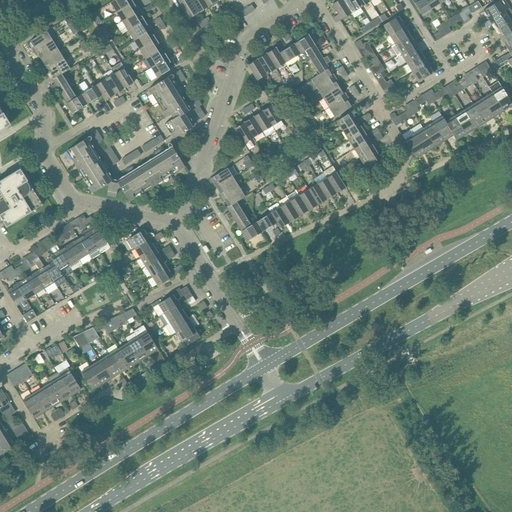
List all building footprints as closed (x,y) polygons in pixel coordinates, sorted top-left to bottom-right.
[(0,0),(0,4),(4,10),(20,0),(0,0)] [(113,0),(110,2),(116,12),(133,2),(131,0),(113,0)] [(178,0),(177,0),(189,19),(198,13),(190,0),(178,0)] [(208,7),(203,0),(190,0),(198,13),(208,7)] [(338,14),(333,18),(336,23),(351,14),(342,0),(338,0),(332,4),(338,14)] [(360,8),(355,0),(342,0),(351,14),(360,8)] [(431,9),(425,0),(411,0),(421,15),(431,9)] [(425,0),(431,9),(440,3),(438,0),(425,0)] [(509,8),(504,0),(499,0),(483,10),(489,20),(509,8)] [(135,6),(133,2),(116,12),(122,21),(140,10),(137,5),(135,6)] [(400,4),(398,5),(395,7),(399,12),(404,9),(400,4)] [(245,16),(255,10),(251,5),(242,11),(245,16)] [(225,14),(230,10),(227,6),(222,9),(225,14)] [(467,15),(472,13),(468,7),(459,13),(465,23),(470,20),(467,15)] [(489,20),(483,23),(486,28),(492,25),(495,29),(510,20),(511,18),(511,11),(509,8),(489,20)] [(140,10),(122,21),(128,31),(144,20),(142,16),(143,15),(140,10)] [(382,22),(387,19),(384,14),(379,17),(382,22)] [(453,24),(458,21),(455,15),(450,19),(453,24)] [(383,25),(389,35),(405,25),(399,16),(383,25)] [(160,17),(155,20),(158,25),(163,22),(160,17)] [(451,32),(448,27),(453,24),(450,19),(440,25),(446,35),(451,32)] [(147,25),(144,20),(128,31),(134,40),(152,29),(149,24),(147,25)] [(501,39),(511,31),(511,22),(510,20),(495,29),(501,39)] [(75,27),(72,21),(67,25),(70,30),(75,27)] [(163,22),(158,25),(161,30),(166,27),(163,22)] [(363,34),(368,30),(365,25),(360,29),(363,34)] [(405,25),(389,35),(395,44),(410,35),(405,25)] [(155,33),(152,29),(134,40),(139,49),(156,39),(153,34),(155,33)] [(32,48),(34,52),(52,41),(46,31),(29,41),(33,47),(32,48)] [(437,40),(442,37),(439,31),(433,35),(437,40)] [(506,48),(511,44),(511,31),(501,39),(506,48)] [(288,33),(283,37),(286,42),(291,38),(288,33)] [(294,44),(300,54),(305,50),(308,56),(318,50),(308,35),(294,44)] [(395,44),(391,47),(397,56),(401,54),(416,44),(410,35),(395,44)] [(156,39),(139,49),(145,59),(163,47),(160,42),(159,43),(156,39)] [(87,45),(84,40),(79,43),(82,48),(87,45)] [(177,45),(174,40),(169,44),(172,48),(177,45)] [(360,40),(354,44),(360,53),(365,50),(370,47),(367,42),(363,45),(360,40)] [(58,50),(52,41),(34,52),(36,55),(38,54),(41,60),(58,50)] [(285,63),(300,54),(294,44),(279,53),(285,63)] [(401,54),(407,63),(422,54),(416,44),(401,54)] [(100,50),(101,52),(103,55),(108,52),(105,47),(100,50)] [(166,52),(163,47),(145,59),(151,68),(168,58),(165,53),(166,52)] [(365,50),(360,53),(362,58),(363,58),(367,55),(370,60),(376,56),(373,51),(370,47),(365,50)] [(279,53),(276,48),(266,54),(276,69),(285,63),(279,53)] [(43,67),(46,70),(64,59),(58,50),(41,60),(45,66),(43,67)] [(323,58),(318,50),(308,56),(319,74),(328,69),(329,68),(326,64),(332,60),(328,55),(323,58)] [(186,59),(183,54),(178,57),(181,63),(186,59)] [(257,59),(266,75),(276,69),(266,54),(257,59)] [(407,63),(412,72),(428,63),(422,54),(407,63)] [(370,60),(373,65),(379,61),(376,56),(370,60)] [(151,68),(157,77),(175,66),(172,61),(170,62),(168,58),(151,68)] [(496,67),(502,64),(499,58),(493,62),(496,67)] [(49,73),(53,79),(62,74),(70,69),(64,59),(46,70),(48,74),(49,73)] [(257,59),(247,65),(257,81),(266,75),(257,59)] [(486,61),(481,64),(485,70),(488,74),(492,72),(486,61)] [(111,68),(114,73),(124,89),(133,83),(121,62),(111,68)] [(412,72),(418,82),(434,72),(428,63),(412,72)] [(481,64),(476,68),(480,73),(482,78),(488,74),(485,70),(481,64)] [(345,71),(342,66),(337,69),(340,74),(345,71)] [(476,68),(471,71),(475,77),(480,73),(476,68)] [(186,79),(180,69),(175,72),(181,82),(186,79)] [(312,80),(306,83),(312,92),(317,89),(335,77),(333,74),(331,75),(328,69),(319,74),(311,79),(312,80)] [(298,83),(302,81),(302,70),(293,76),(298,83)] [(115,94),(124,89),(114,73),(105,79),(115,94)] [(374,76),(377,81),(383,78),(380,73),(374,76)] [(54,84),(49,87),(52,93),(58,89),(63,98),(73,91),(62,74),(53,79),(51,79),(54,84)] [(167,77),(149,89),(167,117),(171,114),(173,118),(165,124),(174,138),(192,127),(184,113),(188,111),(178,95),(184,91),(179,84),(174,88),(167,77)] [(335,77),(317,89),(323,98),(339,88),(335,82),(337,81),(335,77)] [(383,78),(377,81),(383,91),(389,87),(393,84),(390,80),(386,82),(383,78)] [(102,95),(105,100),(115,94),(105,79),(95,85),(102,95)] [(460,84),(464,89),(469,86),(465,81),(460,84)] [(289,89),(285,84),(280,87),(283,92),(289,89)] [(389,87),(383,91),(386,96),(391,93),(393,97),(399,94),(396,89),(393,84),(389,87)] [(460,84),(455,87),(459,93),(464,89),(460,84)] [(95,85),(81,94),(87,104),(102,95),(95,85)] [(503,111),(511,105),(511,103),(501,87),(492,93),(503,111)] [(300,88),(296,91),(300,98),(305,96),(300,88)] [(339,88),(323,98),(328,107),(346,96),(344,93),(343,94),(339,88)] [(439,91),(442,97),(448,93),(444,88),(439,91)] [(279,95),(276,90),(271,93),(274,98),(279,95)] [(360,95),(357,90),(352,93),(355,98),(360,95)] [(72,113),(87,104),(81,94),(76,97),(73,91),(63,98),(72,113)] [(439,91),(434,94),(437,100),(442,97),(439,91)] [(482,99),(494,117),(503,111),(492,93),(482,99)] [(205,116),(204,114),(199,106),(202,105),(196,95),(191,98),(196,108),(194,109),(200,119),(205,116)] [(417,98),(421,104),(426,100),(422,95),(417,98)] [(346,96),(328,107),(334,117),(351,107),(347,100),(349,99),(346,96)] [(417,98),(412,101),(416,107),(421,104),(417,98)] [(473,104),(484,123),(494,117),(482,99),(473,104)] [(121,105),(118,100),(113,103),(116,108),(121,105)] [(464,110),(475,129),(484,123),(473,104),(464,110)] [(278,115),(272,105),(262,111),(272,126),(287,117),(284,112),(278,115)] [(108,106),(103,109),(106,114),(111,111),(108,106)] [(0,130),(11,124),(0,107),(0,130)] [(454,116),(466,134),(475,129),(464,110),(454,116)] [(272,126),(262,111),(253,117),(262,132),(272,126)] [(342,131),(358,121),(352,111),(336,121),(342,131)] [(407,111),(401,114),(405,120),(410,117),(407,111)] [(456,140),(457,140),(466,134),(454,116),(451,111),(442,117),(445,122),(453,135),(456,140)] [(395,126),(405,120),(401,114),(397,117),(394,112),(389,116),(395,126)] [(363,117),(366,122),(371,119),(368,114),(363,117)] [(262,132),(253,117),(244,123),(253,138),(262,132)] [(445,122),(442,117),(433,123),(444,141),(453,135),(445,122)] [(363,130),(358,121),(342,131),(348,140),(363,130)] [(253,138),(244,123),(234,129),(244,144),(253,138)] [(423,128),(435,147),(444,141),(433,123),(423,128)] [(380,133),(377,128),(372,131),(375,136),(380,133)] [(414,134),(425,152),(435,147),(423,128),(414,134)] [(104,141),(97,131),(97,130),(91,133),(98,145),(104,141)] [(354,149),(369,140),(363,130),(348,140),(354,149)] [(414,134),(404,140),(416,158),(425,152),(414,134)] [(145,152),(164,141),(160,135),(142,147),(145,152)] [(114,183),(112,182),(111,182),(104,171),(110,167),(106,160),(100,164),(85,139),(69,149),(75,158),(72,160),(78,170),(81,168),(92,186),(89,187),(92,193),(106,184),(108,187),(107,193),(108,195),(111,196),(114,183)] [(375,149),(369,140),(354,149),(360,158),(375,149)] [(119,161),(110,146),(104,150),(114,165),(119,161)] [(128,176),(117,183),(114,183),(111,196),(114,196),(116,195),(117,189),(120,187),(129,201),(134,198),(133,195),(150,184),(152,187),(162,181),(160,178),(178,167),(179,170),(185,166),(173,148),(163,155),(159,149),(152,154),(156,159),(135,172),(132,166),(125,171),(128,176)] [(141,155),(137,149),(122,159),(126,165),(141,155)] [(366,168),(381,159),(375,149),(360,158),(366,168)] [(323,150),(318,153),(321,158),(326,155),(323,150)] [(248,155),(243,159),(246,163),(251,160),(248,155)] [(42,204),(20,168),(0,180),(0,216),(6,227),(42,204)] [(227,168),(210,179),(209,179),(211,183),(213,182),(216,188),(233,178),(227,168)] [(294,168),(285,174),(288,179),(297,173),(294,168)] [(336,172),(327,178),(336,193),(345,187),(336,172)] [(259,174),(254,177),(257,182),(262,179),(259,174)] [(218,195),(220,198),(239,187),(233,178),(216,188),(220,194),(218,195)] [(327,199),(336,193),(327,178),(317,184),(327,199)] [(317,205),(327,199),(317,184),(308,190),(317,205)] [(224,201),(228,206),(236,202),(245,197),(239,187),(220,198),(223,202),(224,201)] [(308,190),(298,196),(308,211),(317,205),(308,190)] [(295,191),(286,197),(289,201),(298,217),(308,211),(298,196),(295,191)] [(289,223),(298,217),(289,201),(279,207),(289,223)] [(247,220),(236,202),(228,206),(226,207),(229,212),(224,215),(227,221),(232,217),(238,226),(247,220)] [(277,203),(267,209),(270,213),(276,223),(280,229),(289,223),(279,207),(277,203)] [(262,232),(276,223),(270,213),(256,222),(262,232)] [(86,219),(85,219),(89,225),(94,222),(91,216),(90,216),(86,219)] [(74,220),(69,223),(72,229),(78,226),(74,220)] [(247,241),(262,232),(256,222),(251,225),(247,220),(238,226),(247,241)] [(69,223),(64,227),(67,233),(72,229),(69,223)] [(87,229),(86,230),(100,253),(110,247),(109,246),(97,227),(89,232),(87,229)] [(134,249),(154,236),(153,234),(149,233),(146,234),(143,229),(128,239),(129,240),(128,241),(127,242),(128,243),(130,247),(131,248),(132,248),(133,247),(134,249)] [(88,254),(91,259),(100,253),(86,230),(78,235),(80,238),(78,239),(88,254)] [(158,241),(163,237),(160,232),(154,236),(157,241),(158,241)] [(58,237),(53,240),(56,245),(62,242),(58,236),(58,237)] [(152,244),(157,241),(154,236),(134,249),(140,258),(155,248),(152,244)] [(78,260),(88,254),(78,239),(69,245),(78,260)] [(48,242),(48,243),(51,249),(56,245),(53,240),(48,242)] [(115,242),(109,246),(110,247),(112,251),(118,248),(115,242)] [(58,248),(56,245),(51,249),(54,254),(50,256),(63,276),(72,271),(60,250),(58,248)] [(81,265),(78,260),(69,245),(60,250),(72,271),(81,265)] [(163,249),(163,250),(166,254),(172,251),(169,246),(163,249)] [(39,248),(34,251),(38,257),(43,254),(39,248)] [(146,267),(161,258),(166,254),(163,250),(158,253),(155,248),(140,258),(146,267)] [(34,251),(29,254),(33,260),(38,257),(34,251)] [(169,260),(175,256),(172,251),(166,254),(169,260)] [(65,280),(63,276),(50,256),(51,258),(46,261),(48,264),(44,267),(53,282),(56,286),(65,280)] [(146,267),(151,277),(167,267),(161,258),(146,267)] [(40,260),(35,264),(39,270),(35,273),(44,288),(53,282),(44,267),(40,260)] [(23,264),(18,267),(22,273),(27,270),(23,264)] [(180,265),(174,268),(178,274),(184,270),(180,265)] [(14,270),(13,270),(17,276),(22,273),(18,267),(14,270)] [(157,286),(178,274),(174,268),(169,271),(167,267),(151,277),(157,286)] [(122,269),(117,272),(120,277),(126,274),(122,269)] [(35,294),(44,288),(35,273),(25,279),(35,294)] [(16,285),(26,300),(35,294),(25,279),(16,285)] [(75,286),(70,288),(74,293),(83,288),(79,283),(75,286)] [(16,306),(26,300),(16,285),(6,291),(16,306)] [(186,286),(182,289),(180,290),(184,295),(189,292),(186,286)] [(161,302),(152,308),(158,317),(159,317),(179,304),(176,300),(184,295),(180,290),(179,288),(172,293),(173,295),(161,302)] [(192,296),(186,300),(190,305),(195,301),(192,296)] [(204,302),(198,305),(201,311),(207,307),(204,302)] [(185,314),(179,304),(159,317),(165,326),(166,325),(185,314)] [(131,309),(122,313),(127,321),(137,315),(136,314),(133,309),(131,309)] [(22,316),(27,323),(36,317),(32,310),(22,316)] [(210,311),(204,315),(207,320),(213,316),(210,311)] [(172,335),(176,332),(196,320),(193,315),(188,318),(185,314),(166,325),(172,335)] [(112,318),(102,323),(105,327),(109,333),(118,328),(112,318)] [(196,320),(176,332),(185,347),(200,337),(194,328),(199,324),(196,320)] [(102,323),(92,327),(96,333),(105,327),(102,323)] [(143,325),(133,331),(137,337),(149,356),(155,352),(154,351),(158,349),(143,325)] [(99,338),(96,333),(92,327),(82,332),(89,343),(99,338)] [(79,349),(79,348),(89,343),(82,332),(72,337),(79,349)] [(137,337),(128,343),(139,361),(143,359),(148,356),(149,356),(137,337)] [(139,361),(128,343),(118,349),(129,365),(134,362),(135,363),(139,361)] [(55,346),(50,348),(54,354),(60,351),(56,345),(56,344),(55,346)] [(123,369),(129,365),(118,349),(109,354),(120,373),(124,370),(123,369)] [(71,350),(65,353),(69,359),(74,355),(72,352),(71,350)] [(109,354),(99,360),(111,379),(117,375),(120,373),(109,354)] [(165,360),(161,355),(156,358),(159,364),(165,360)] [(67,360),(54,365),(57,372),(69,367),(67,360)] [(90,366),(101,384),(105,382),(105,383),(111,379),(99,360),(90,366)] [(152,361),(146,364),(150,370),(155,366),(152,361)] [(22,365),(16,368),(23,379),(32,374),(25,363),(22,365)] [(101,384),(90,366),(80,372),(91,389),(97,385),(98,386),(101,384)] [(16,368),(6,374),(13,385),(23,379),(16,368)] [(67,368),(58,374),(60,377),(71,395),(81,389),(69,371),(67,368)] [(51,383),(61,400),(67,396),(68,398),(71,395),(60,377),(57,372),(47,378),(51,383)] [(146,372),(141,376),(144,381),(149,378),(146,372)] [(124,378),(119,382),(122,387),(127,384),(124,378)] [(137,378),(131,382),(135,387),(140,384),(137,378)] [(61,400),(51,383),(41,389),(52,407),(56,405),(55,403),(61,400)] [(52,407),(41,389),(32,395),(42,411),(48,408),(49,409),(52,407)] [(32,395),(22,401),(34,419),(38,417),(37,415),(42,411),(32,395)] [(7,398),(1,402),(4,407),(10,404),(7,398)] [(74,401),(69,404),(73,410),(78,407),(74,401)] [(61,409),(56,412),(59,418),(61,417),(64,415),(61,409)] [(56,412),(51,416),(54,421),(59,418),(56,412)] [(11,415),(5,419),(8,424),(14,420),(11,415)] [(14,420),(8,424),(12,429),(17,425),(14,420)] [(0,428),(0,441),(9,436),(12,434),(10,431),(7,433),(3,427),(0,428)] [(27,431),(21,435),(24,440),(30,436),(27,431)] [(9,436),(0,441),(0,455),(15,446),(9,436)]
